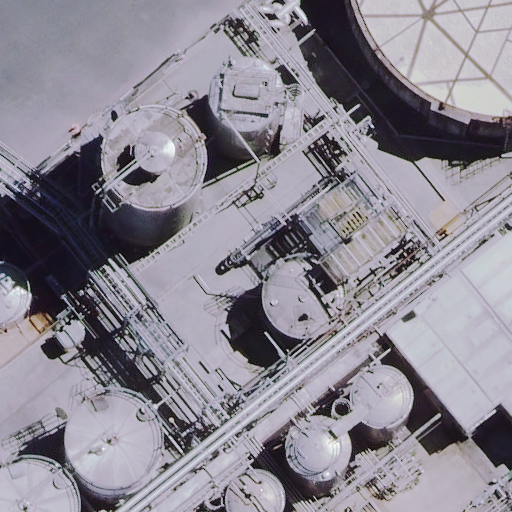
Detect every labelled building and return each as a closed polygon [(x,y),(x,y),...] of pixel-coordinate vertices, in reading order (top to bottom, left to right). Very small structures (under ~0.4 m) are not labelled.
[(511,0),(348,0),(354,25),(364,50),(378,73),(397,93),(418,110),(442,123),(469,131),(496,135),(511,134),(511,0)] [(75,197),(72,208),(72,220),(73,229),(76,239),(81,249),(87,258),(95,265),(104,271),(114,275),(125,278),(136,278),(146,277),(156,274),(166,269),(175,262),(182,254),(188,245),(192,235),(195,225),(195,214),(194,203),(191,193),(186,183),(179,175),(172,167),(162,161),(153,157),(142,155),(131,154),(120,156),(110,159),(101,164),(92,170),(84,178),(79,187),(75,197)] [(511,251),(392,355),(469,444),(501,416),(511,428),(511,251)] [(63,478),(66,486),(71,493),(78,500),(85,505),(93,509),(101,511),(102,511),(120,511),(128,510),(136,507),(144,502),(150,495),(155,488),(159,480),(162,472),(163,463),(162,454),(160,445),(157,437),(152,429),(145,423),(138,418),(130,414),(121,411),(113,410),(104,411),(95,413),(87,416),(79,422),(73,428),(67,435),(64,443),(61,452),(60,460),(61,469),(63,478)] [(0,511),(75,511),(72,503),(67,496),(62,489),(55,484),(47,479),(39,476),(31,475),(22,475),(13,477),(5,480),(0,482),(0,511)]
